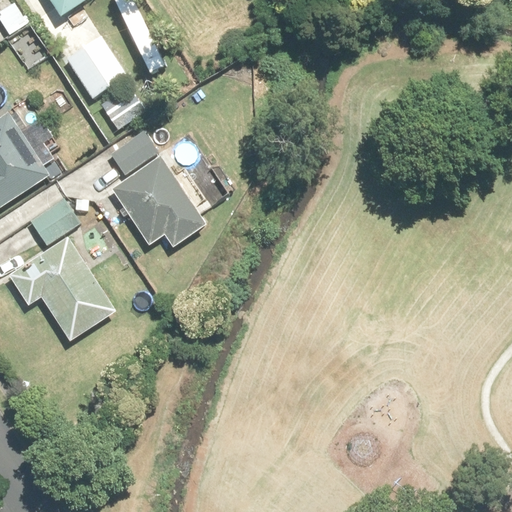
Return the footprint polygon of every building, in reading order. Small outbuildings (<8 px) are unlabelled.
[(52,0),(69,24),(97,5),(94,0),(52,0)] [(0,25),(9,20),(0,7),(0,25)] [(110,40),(75,62),(97,98),(132,76),(110,40)] [(0,217),(59,176),(18,118),(0,130),(0,217)] [(133,184),(118,195),(156,248),(173,236),(183,251),(218,225),(149,131),(113,157),(133,184)] [(89,228),(74,204),(37,228),(52,251),(89,228)] [(98,275),(76,239),(16,276),(35,308),(49,299),(78,347),(123,319),(108,295),(132,280),(121,261),(98,275)]
